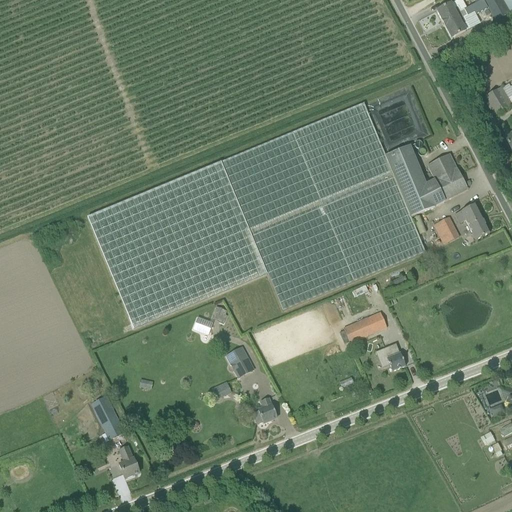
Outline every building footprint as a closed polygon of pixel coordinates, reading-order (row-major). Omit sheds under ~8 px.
[(483,0),(495,22),(509,14),(501,0),(483,0)] [(511,0),(501,0),(502,1),(509,14),(510,16),(511,14),(511,0)] [(462,27),(466,24),(457,8),(453,10),(450,5),(436,12),(451,40),(465,33),(462,27)] [(508,100),(511,98),(511,90),(509,85),(501,90),(501,89),(486,99),(489,104),(486,105),(492,115),(495,114),(496,116),(511,106),(508,100)] [(133,331),(267,276),(282,313),(425,254),(364,106),(221,164),(87,219),(133,331)] [(457,170),(456,170),(434,181),(425,185),(409,147),(385,157),(410,217),(444,203),(468,191),(457,170)] [(449,156),(427,167),(434,181),(456,170),(449,156)] [(489,235),(475,206),(454,216),(459,225),(465,222),(475,242),(489,235)] [(438,225),(433,227),(443,247),(459,239),(448,219),(438,225)] [(404,278),(391,284),(393,289),(406,284),(404,278)] [(365,287),(353,293),(353,294),(352,295),(354,299),(367,293),(365,287)] [(224,325),(227,317),(225,317),(226,312),(216,308),(211,320),(224,325)] [(342,326),(344,330),(343,331),(349,345),(386,329),(380,315),(349,328),(348,324),(342,326)] [(389,367),(392,374),(405,368),(400,355),(399,355),(395,346),(375,354),(381,370),(389,367)] [(253,372),(241,350),(226,358),(238,380),(253,372)] [(140,381),(139,389),(148,391),(150,383),(140,381)] [(226,384),(208,392),(213,403),(231,394),(226,384)] [(480,428),(490,421),(470,388),(459,395),(480,428)] [(90,406),(109,442),(124,434),(105,398),(90,406)] [(253,415),(257,426),(263,424),(263,425),(276,420),(271,407),(268,400),(260,404),(263,410),(258,412),(258,413),(253,415)] [(496,408),(490,410),(493,416),(498,414),(496,408)] [(481,437),(485,446),(495,441),(491,433),(481,437)] [(511,437),(502,443),(507,451),(511,448),(511,437)] [(119,466),(125,481),(139,475),(133,460),(128,448),(118,452),(123,464),(119,466)]
